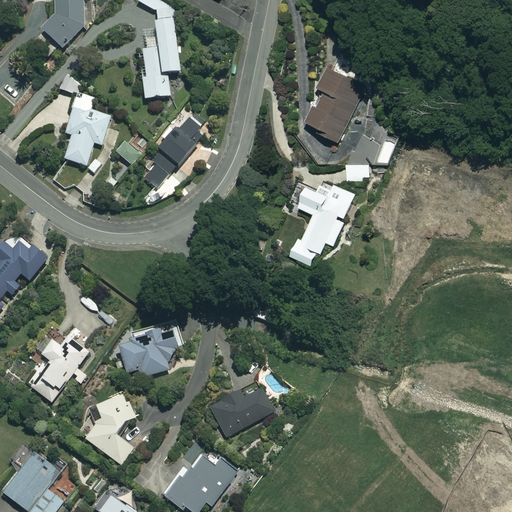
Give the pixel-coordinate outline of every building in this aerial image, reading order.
[(87,27),(84,0),(56,0),(57,13),(44,32),(63,48),(87,27)] [(182,73),(176,12),(161,1),(159,0),(140,0),(139,3),(157,12),(160,49),(145,50),(147,78),(144,78),(147,100),(172,97),(169,74),(182,73)] [(369,87),(330,67),(320,88),(326,91),(310,122),(325,130),(323,134),(341,142),(369,87)] [(96,100),(80,94),(68,135),(74,137),(67,160),(88,167),(95,144),(103,146),(112,118),(92,112),(96,100)] [(207,134),(190,119),(176,135),(171,130),(164,137),(169,141),(139,174),(158,190),(207,134)] [(141,156),(126,143),(118,153),(132,166),(141,156)] [(369,165),(349,165),(349,182),(369,182),(369,165)] [(359,195),(329,180),(322,193),(312,187),(302,208),(317,216),(305,240),(302,238),(293,256),(313,267),(326,242),(335,247),(354,209),(352,208),(359,195)] [(15,252),(6,244),(0,252),(0,313),(5,306),(0,302),(5,297),(10,301),(23,286),(17,282),(23,275),(32,282),(50,259),(33,245),(30,249),(22,243),(15,252)] [(159,324),(98,342),(110,381),(149,370),(146,362),(168,355),(159,324)] [(38,398),(73,346),(47,330),(44,334),(34,327),(19,350),(30,358),(14,383),(38,398)] [(192,403),(208,435),(252,412),(239,386),(224,393),(222,388),(192,403)] [(80,408),(64,429),(103,459),(119,438),(99,422),(119,416),(111,391),(86,399),(91,416),(80,408)] [(22,438),(0,465),(0,508),(4,511),(35,511),(43,502),(27,489),(50,461),(22,438)] [(175,511),(195,511),(227,474),(195,448),(189,455),(184,451),(172,465),(169,463),(147,489),(175,511)] [(135,511),(96,481),(81,500),(96,511),(135,511)]
